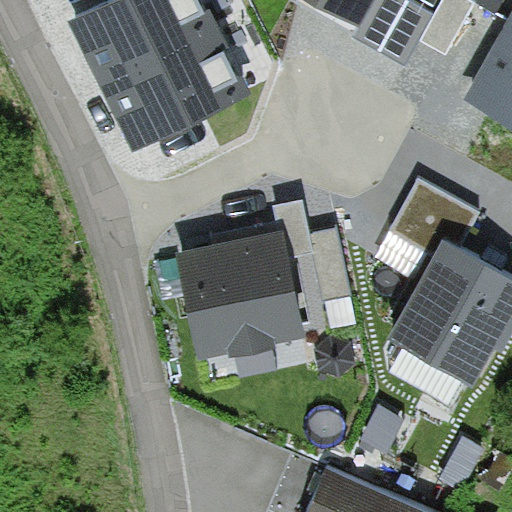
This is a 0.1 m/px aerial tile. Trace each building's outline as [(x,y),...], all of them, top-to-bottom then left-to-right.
[(212,0),(92,0),(74,9),(132,130),(248,74),(212,0)] [(369,0),(327,0),(360,18),(369,0)] [(416,0),(369,0),(360,18),(352,31),(405,60),(433,10),(416,0)] [(511,114),(511,31),(476,94),(511,114)] [(450,238),(463,245),(483,210),(423,177),(396,225),(442,251),(450,238)] [(269,326),(299,319),(281,233),(186,252),(204,339),(236,332),(238,345),(271,338),(269,326)] [(511,310),(506,307),(511,294),(511,269),(463,245),(450,238),(442,251),(401,332),(473,369),(491,333),(506,340),(511,327),(511,310)] [(448,511),(328,461),(306,511),(448,511)]
